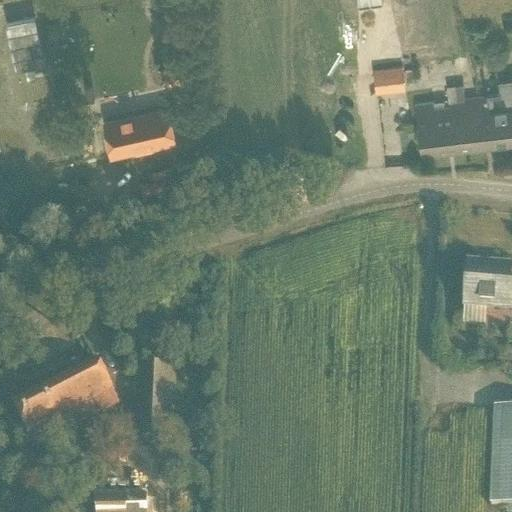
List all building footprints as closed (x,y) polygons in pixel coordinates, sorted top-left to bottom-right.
[(394,0),(379,0),(370,1),(376,50),(401,47),(394,0)] [(511,0),(464,0),(469,31),(511,24),(511,0)] [(35,17),(6,22),(16,69),(26,67),(28,76),(35,74),(34,66),(45,64),(35,17)] [(164,86),(186,83),(190,82),(188,64),(184,64),(161,68),(164,86)] [(465,100),(471,148),(511,143),(511,79),(499,82),(500,95),(465,100)] [(175,141),(164,95),(102,109),(105,122),(104,122),(111,155),(175,141)] [(421,154),(471,148),(465,100),(416,106),(419,135),(421,154)] [(465,307),(487,309),(511,310),(511,267),(468,264),(465,307)] [(27,437),(52,424),(53,426),(115,395),(97,362),(11,405),(27,437)] [(174,409),(175,367),(146,367),(144,439),(170,440),(171,409),(174,409)] [(492,445),(489,507),(503,507),(503,511),(511,511),(511,409),(494,408),(493,418),(492,445)] [(124,449),(101,463),(106,472),(101,475),(108,485),(136,468),(124,449)] [(145,511),(145,497),(95,499),(95,511),(145,511)]
